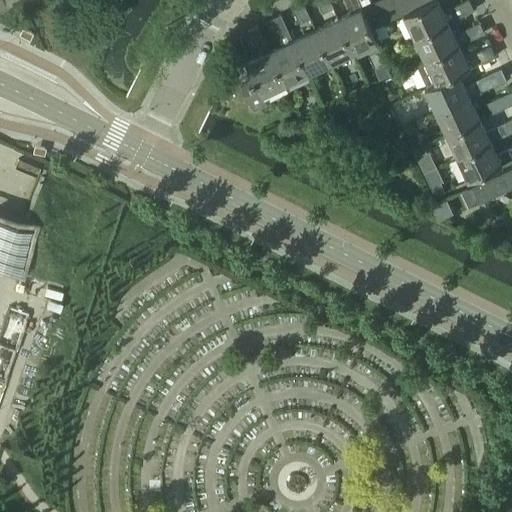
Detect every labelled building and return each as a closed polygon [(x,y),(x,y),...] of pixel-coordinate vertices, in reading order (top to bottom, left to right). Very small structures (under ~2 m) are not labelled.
[(316,0),(323,12),(333,7),(329,0),(316,0)] [(377,40),(371,29),(361,7),(358,0),(345,0),(351,12),(338,18),(353,51),(377,40)] [(383,24),(394,18),(385,0),(376,0),(373,2),(383,24)] [(385,0),(394,18),(404,14),(404,13),(405,13),(399,0),(385,0)] [(399,0),(405,13),(417,7),(413,0),(399,0)] [(404,14),(415,37),(448,21),(473,10),(468,0),(466,0),(443,11),(438,0),(431,0),(428,2),(417,7),(405,13),(404,13),(404,14)] [(371,29),(383,24),(373,2),(361,7),(371,29)] [(293,8),(300,23),(310,18),(303,3),(293,8)] [(285,83),(308,73),(292,40),(292,39),(281,14),(270,19),(282,44),(270,50),(269,50),(285,83)] [(330,62),(353,51),(338,18),(315,29),(330,62)] [(415,37),(426,59),(459,44),(484,32),(479,22),(454,34),(448,21),(415,37)] [(262,94),(285,83),(269,50),(270,50),(258,25),(247,30),(259,55),(246,61),(252,76),(242,81),(253,105),(265,99),(262,94)] [(308,73),(330,62),(315,29),(292,39),(292,40),(308,73)] [(417,64),(427,86),(436,82),(458,72),(459,72),(495,55),(490,45),(465,57),(459,44),(426,59),(417,64)] [(425,87),(436,110),(469,95),(470,95),(506,78),(501,68),(465,85),(459,72),(458,72),(436,82),(427,86),(425,87)] [(486,102),(491,113),(511,103),(511,91),(511,90),(486,102)] [(436,110),(447,133),(480,118),(470,95),(469,95),(436,110)] [(447,133),(457,156),(491,140),(491,141),(511,130),(511,118),(486,130),(480,118),(447,133)] [(457,156),(468,179),(483,172),(483,173),(502,164),(501,164),(511,158),(511,145),(497,153),(491,141),(491,140),(457,156)] [(511,167),(471,187),(479,203),(511,187),(511,167)]
